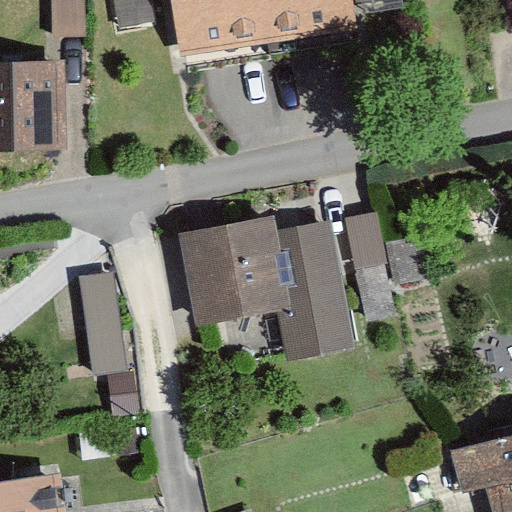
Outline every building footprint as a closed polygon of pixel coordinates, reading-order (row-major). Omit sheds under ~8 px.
[(74,0),(48,0),(50,40),(76,39),(74,0)] [(162,0),(171,58),(351,32),(346,0),(162,0)] [(60,66),(0,68),(0,155),(63,153),(60,66)] [(162,230),(178,329),(285,312),(293,358),(347,350),(328,227),(276,235),(272,212),(162,230)] [(103,271),(66,279),(89,382),(125,374),(103,271)] [(511,511),(511,434),(440,445),(448,500),(483,495),(485,511),(511,511)] [(57,511),(54,482),(0,487),(0,511),(57,511)]
